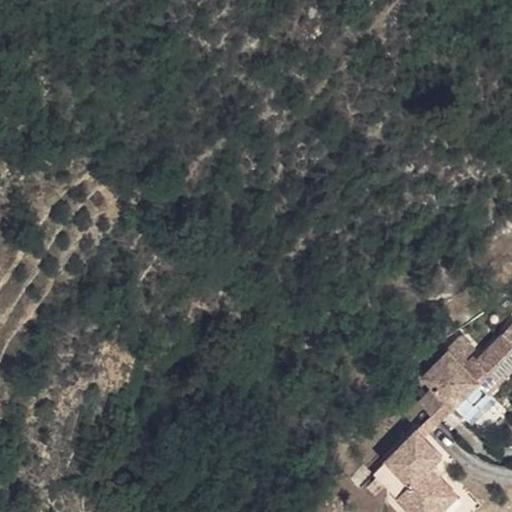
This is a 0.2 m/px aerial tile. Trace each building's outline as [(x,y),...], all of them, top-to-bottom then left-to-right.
[(435,383),(457,405),(486,380),(497,390),(511,374),(511,339),(507,334),(496,345),(506,355),(498,363),(488,353),(483,346),(467,361),(452,348),(427,374),(435,383)] [(496,345),(488,353),(498,363),(506,355),(496,345)] [(469,417),(497,390),(486,380),(457,405),(469,417)] [(435,383),(423,395),(436,408),(445,417),(457,405),(435,383)] [(445,417),(436,408),(420,423),(429,433),(445,417)] [(420,423),(388,454),(415,480),(404,491),(426,511),(439,511),(461,490),(434,460),(444,451),(429,433),(420,423)] [(388,454),(377,465),(404,491),(415,480),(388,454)]
